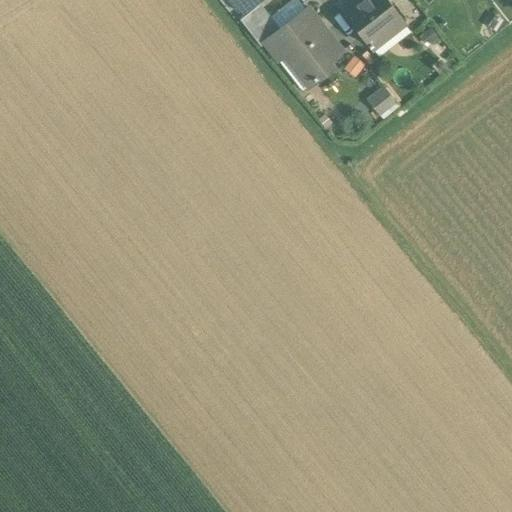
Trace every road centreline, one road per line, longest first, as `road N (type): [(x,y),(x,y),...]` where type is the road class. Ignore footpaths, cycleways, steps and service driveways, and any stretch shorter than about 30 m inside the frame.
road 1 (track): [(208,0),(341,165),(511,30)]
road 2 (track): [(341,165),(511,369)]
